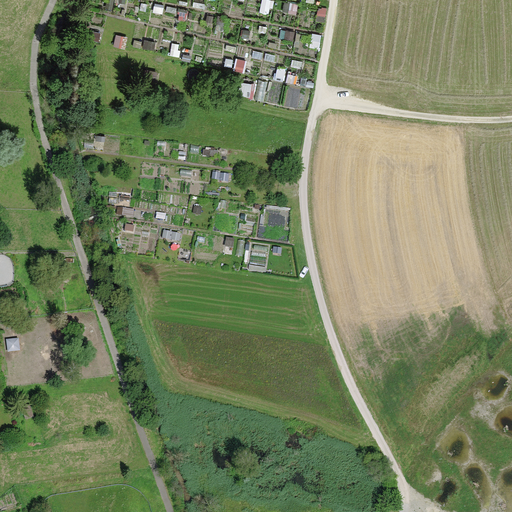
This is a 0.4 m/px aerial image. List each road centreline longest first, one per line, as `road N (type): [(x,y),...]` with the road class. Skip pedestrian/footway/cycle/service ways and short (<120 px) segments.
road 1 (track): [(175,511),(40,98),(40,33),(54,0)]
road 2 (track): [(333,0),(305,153),(306,221),(343,366),(401,478),(404,511)]
road 3 (track): [(318,98),(511,117)]
